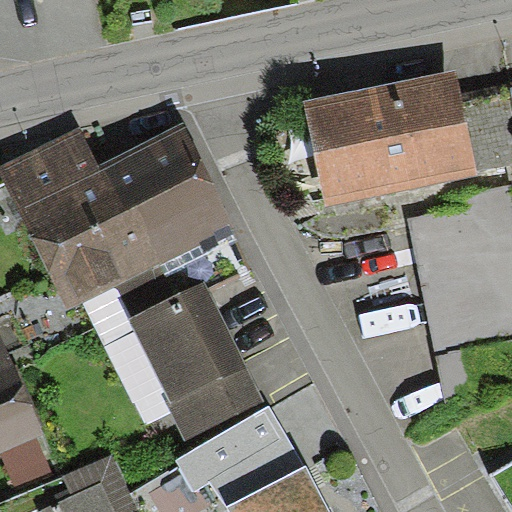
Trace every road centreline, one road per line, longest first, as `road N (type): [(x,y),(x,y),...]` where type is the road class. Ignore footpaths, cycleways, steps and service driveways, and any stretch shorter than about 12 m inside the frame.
road 1 (residential): [(420,511),(246,181),(205,55)]
road 2 (residential): [(429,0),(205,55)]
road 3 (residential): [(205,55),(0,103)]
